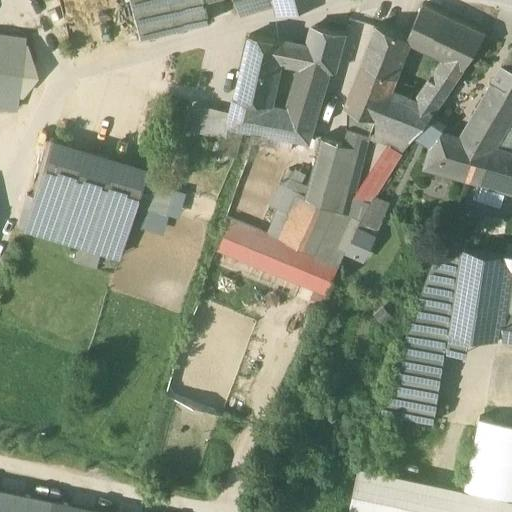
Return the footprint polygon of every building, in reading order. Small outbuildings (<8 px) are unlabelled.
[(168,0),(129,0),(140,38),(177,29),(168,0)] [(168,0),(177,29),(201,23),(192,0),(168,0)] [(274,0),(237,0),(241,11),(275,1),(274,0)] [(274,0),(275,1),(277,11),(320,0),(274,0)] [(485,33),(425,3),(408,36),(410,37),(409,40),(445,57),(465,67),(481,39),(482,39),(485,33)] [(408,36),(378,24),(356,77),(388,88),(409,40),(410,37),(408,36)] [(346,32),(316,25),(311,28),(308,44),(304,63),(315,66),(331,69),(336,70),(346,32)] [(20,33),(0,30),(0,97),(13,99),(20,33)] [(283,39),(250,35),(238,97),(269,104),(279,58),(283,39)] [(308,44),(283,39),(279,58),(304,63),(308,44)] [(445,57),(421,92),(425,104),(421,113),(427,118),(428,117),(429,118),(465,67),(445,57)] [(304,63),(291,108),(302,111),(315,66),(304,63)] [(315,66),(302,111),(318,114),(331,69),(315,66)] [(411,100),(387,91),(388,88),(356,77),(345,105),(358,111),(399,127),(411,100)] [(511,85),(496,79),(488,92),(511,100),(511,85)] [(511,116),(511,100),(488,92),(465,131),(466,138),(494,146),(511,116)] [(269,104),(238,97),(232,127),(243,129),(310,142),(318,114),(302,111),(291,108),(269,104)] [(411,100),(399,127),(416,134),(427,118),(421,113),(425,104),(411,100)] [(399,127),(358,111),(351,128),(369,135),(391,144),(399,127)] [(429,118),(428,117),(427,118),(416,134),(415,135),(417,137),(422,140),(431,144),(435,135),(437,136),(443,126),(429,118)] [(232,127),(229,126),(227,137),(222,136),(218,151),(237,156),(243,129),(232,127)] [(416,134),(399,127),(391,144),(404,149),(415,135),(416,134)] [(277,209),(268,231),(340,262),(341,263),(366,204),(350,197),(369,135),(351,128),(345,142),(324,137),(310,186),(291,179),(280,183),(270,206),(277,209)] [(437,136),(435,135),(431,144),(424,169),(467,180),(476,147),(437,136)] [(146,167),(49,137),(23,226),(119,255),(146,167)] [(422,140),(417,137),(413,143),(418,146),(422,140)] [(511,157),(491,151),(476,147),(467,180),(483,185),(477,199),(500,207),(505,192),(511,193),(511,157)] [(218,246),(327,292),(340,262),(268,231),(231,216),(218,246)] [(509,255),(462,247),(449,331),(496,338),(498,325),(506,271),(509,255)] [(511,272),(506,271),(498,325),(511,327),(511,272)] [(169,394),(223,413),(256,319),(203,300),(169,394)] [(511,327),(498,325),(496,338),(511,340),(511,327)] [(511,423),(480,417),(465,488),(511,498),(511,423)] [(511,511),(511,498),(359,465),(348,511),(511,511)] [(0,511),(45,511),(48,501),(0,489),(0,511)] [(99,511),(48,501),(45,511),(99,511)]
